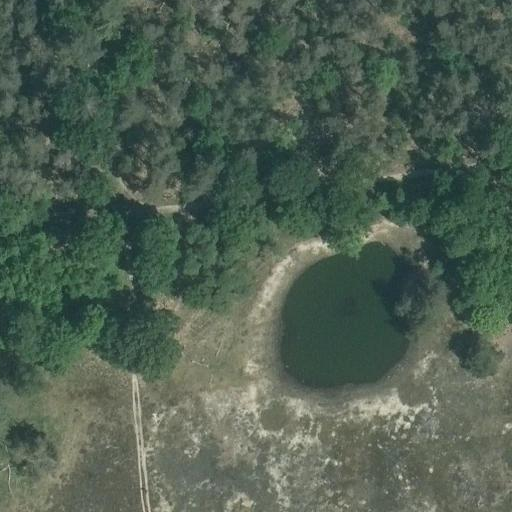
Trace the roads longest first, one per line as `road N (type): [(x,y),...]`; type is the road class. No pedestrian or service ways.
road 1 (track): [(511,163),(149,211)]
road 2 (track): [(149,211),(0,230)]
